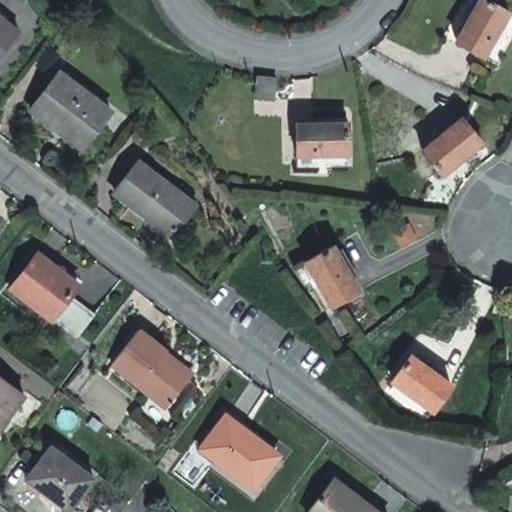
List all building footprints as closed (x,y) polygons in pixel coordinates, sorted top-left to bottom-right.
[(506,6),(494,0),(475,0),(455,36),(481,51),(506,6)] [(0,58),(23,29),(0,11),(0,58)] [(31,106),(60,128),(64,123),(86,139),(110,108),(60,69),(31,106)] [(277,75),(258,73),(256,92),(273,96),(277,75)] [(461,114),(422,146),(441,170),(481,138),(461,114)] [(348,119),(298,117),(297,149),(348,150),(348,119)] [(64,123),(60,128),(81,145),(86,139),(64,123)] [(193,203),(138,158),(113,188),(169,233),(193,203)] [(0,232),(9,221),(0,214),(0,232)] [(335,240),(308,256),(334,300),(361,284),(335,240)] [(89,291),(48,259),(20,294),(85,346),(104,324),(78,303),(89,291)] [(169,369),(175,362),(148,340),(121,373),(160,405),(176,418),(190,398),(191,397),(195,390),(169,369)] [(454,382),(411,352),(393,377),(437,407),(454,382)] [(201,384),(175,362),(169,369),(195,390),(201,384)] [(31,404),(0,380),(0,441),(0,442),(31,404)] [(286,468),(233,429),(208,463),(260,503),(286,468)] [(83,511),(101,490),(59,457),(33,490),(63,511),(83,511)] [(369,511),(344,491),(328,511),(369,511)]
